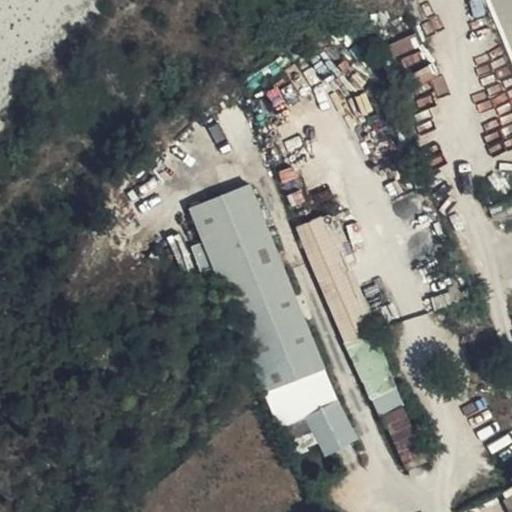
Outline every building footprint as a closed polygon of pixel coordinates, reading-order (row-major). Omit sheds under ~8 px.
[(198,211),(190,215),(228,299),(270,391),(279,387),(307,361),(321,349),(307,318),(249,188),(198,211)] [(339,216),(307,230),(347,325),(372,302),(366,285),(367,284),(339,216)] [(405,383),(372,302),(347,325),(379,400),(405,383)] [(328,365),(321,349),(307,361),(279,387),(328,365)] [(436,460),(405,383),(379,400),(381,405),(385,403),(391,420),(394,419),(415,469),(436,460)]
